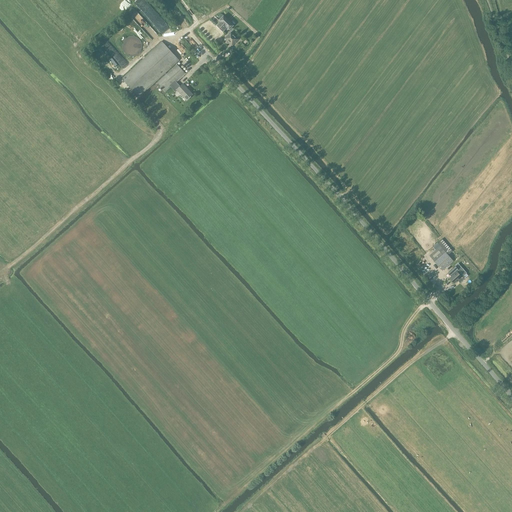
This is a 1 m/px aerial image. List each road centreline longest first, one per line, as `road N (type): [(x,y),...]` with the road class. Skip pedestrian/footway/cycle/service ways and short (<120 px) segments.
road 1 (unclassified): [(511,396),(231,80)]
road 2 (track): [(1,272),(156,138),(157,122),(118,79),(161,38)]
road 3 (track): [(216,511),(394,355),(428,300)]
